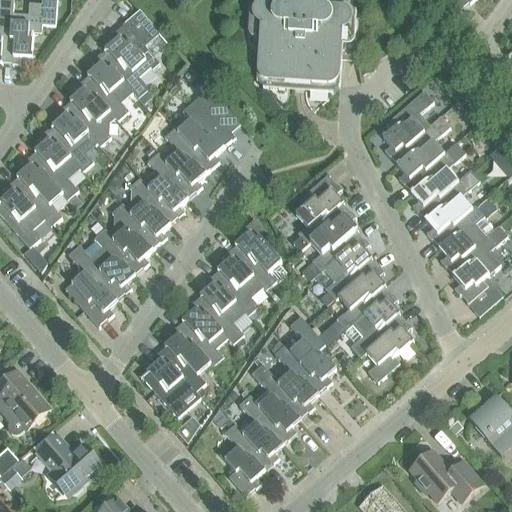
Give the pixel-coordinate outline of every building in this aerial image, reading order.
[(14,17),(16,1),(1,0),(0,12),(0,67),(2,68),(4,42),(12,42),(14,17)] [(30,18),(14,17),(12,42),(4,42),(2,68),(22,69),(23,61),(34,62),(34,61),(33,61),(35,37),(43,37),(44,28),(57,29),(58,0),(43,0),(43,8),(31,7),(30,18)] [(447,0),(461,15),(478,0),(447,0)] [(307,95),(330,96),(334,96),(341,90),(341,89),(343,63),(359,64),(360,64),(356,36),(358,14),(352,7),(258,1),(252,6),(249,44),(250,45),(251,47),(251,48),(252,49),(254,50),(255,50),(261,50),(258,85),(264,92),(269,92),(296,94),(307,95)] [(115,46),(107,53),(125,72),(118,77),(135,96),(135,97),(140,103),(151,93),(141,81),(152,71),(154,73),(161,67),(147,51),(161,39),(140,15),(110,40),(115,46)] [(98,71),(90,78),(107,98),(101,103),(117,122),(120,125),(131,115),(123,107),(135,97),(135,96),(118,77),(125,72),(107,53),(93,65),(98,71)] [(192,72),(185,78),(190,84),(197,78),(192,72)] [(80,97),(72,104),(89,123),(83,128),(99,147),(99,148),(102,151),(113,141),(110,138),(111,127),(117,122),(101,103),(107,98),(90,78),(75,91),(80,97)] [(385,140),(384,141),(391,150),(386,155),(399,170),(418,153),(413,147),(432,130),(422,118),(436,106),(426,95),(398,119),(387,129),(392,135),(385,141),(385,140)] [(62,122),(54,129),(71,149),(65,154),(82,173),(81,173),(84,176),(95,166),(88,158),(99,148),(99,147),(83,128),(89,123),(72,104),(57,117),(62,122)] [(191,124),(180,134),(179,135),(196,154),(190,159),(207,178),(221,166),(216,160),(237,142),(211,112),(205,118),(195,106),(184,116),(191,124)] [(400,183),(413,198),(432,181),(427,174),(446,158),(436,146),(452,132),(442,120),(432,130),(413,147),(418,153),(399,170),(405,178),(400,183)] [(45,148),(37,154),(54,174),(48,179),(64,198),(64,199),(69,205),(76,212),(83,206),(76,199),(80,195),(70,183),(81,173),(82,173),(65,154),(71,149),(61,136),(54,129),(40,142),(45,148)] [(174,150),(162,160),(178,179),(172,184),(189,204),(204,191),(199,185),(207,178),(190,159),(196,154),(179,135),(180,134),(177,131),(166,141),(174,150)] [(414,210),(427,225),(446,208),(441,202),(460,186),(460,185),(450,174),(467,158),(458,147),(446,158),(427,174),(432,181),(413,198),(419,205),(414,210)] [(152,151),(146,156),(151,162),(157,157),(152,151)] [(505,162),(497,153),(489,160),(497,169),(505,162)] [(27,173),(19,180),(36,200),(30,205),(47,224),(46,224),(52,231),(64,221),(52,209),(64,199),(64,198),(48,179),(54,174),(37,154),(22,167),(27,173)] [(156,175),(144,185),(144,186),(161,204),(154,210),(172,229),(186,216),(181,211),(189,204),(172,184),(178,179),(162,160),(159,157),(148,166),(156,175)] [(428,238),(441,253),(460,236),(455,230),(474,213),(473,213),(463,201),(481,186),(472,175),(460,185),(460,186),(441,202),(446,208),(427,225),(433,233),(428,238)] [(301,240),(293,247),(301,256),(309,249),(312,246),(311,246),(330,230),(325,223),(345,207),(338,199),(344,194),(330,178),(310,196),(316,202),(297,218),(303,225),(308,230),(299,238),(301,240)] [(36,200),(19,180),(4,193),(9,199),(0,206),(0,216),(31,253),(42,243),(35,234),(46,224),(47,224),(30,205),(36,200)] [(132,206),(127,211),(126,211),(143,230),(137,235),(154,255),(169,242),(164,236),(172,229),(154,210),(161,204),(144,186),(144,185),(142,182),(131,192),(133,195),(132,206)] [(487,204),(478,212),(484,219),(493,211),(487,204)] [(313,266),(303,275),(311,285),(322,276),(323,277),(326,274),(325,274),(344,257),(339,251),(359,234),(352,227),(354,225),(358,222),(345,207),(325,223),(330,230),(311,246),(312,246),(322,258),(313,265),(313,266)] [(109,236),(109,237),(125,255),(119,261),(136,280),(151,267),(146,261),(154,255),(137,235),(143,230),(139,225),(126,211),(127,211),(124,208),(113,217),(116,220),(115,225),(115,231),(109,236)] [(442,265),(455,280),(474,263),(469,257),(488,241),(487,240),(477,229),(486,221),(484,219),(478,212),(476,210),(473,213),(474,213),(455,230),(460,236),(441,253),(447,261),(442,265)] [(93,217),(87,222),(91,226),(96,221),(93,217)] [(245,241),(238,247),(255,267),(248,273),(266,293),(265,293),(267,295),(278,286),(288,277),(280,268),(283,266),(267,247),(273,242),(256,222),(240,235),(245,241)] [(99,227),(92,233),(98,239),(104,233),(99,227)] [(474,263),(455,280),(461,288),(456,293),(469,309),(489,291),(484,285),(502,269),(491,256),(509,241),(500,230),(487,240),(488,241),(469,257),(474,263)] [(96,243),(84,253),(92,262),(91,262),(108,281),(102,286),(119,305),(133,293),(128,287),(136,280),(119,261),(125,255),(109,237),(109,236),(107,233),(95,243),(96,243)] [(329,296),(321,302),(328,310),(336,303),(337,304),(340,302),(339,301),(358,285),(353,279),(373,262),(366,254),(372,249),(359,234),(339,251),(344,257),(325,274),(326,274),(336,285),(327,293),(329,296)] [(228,267),(220,273),(237,293),(231,298),(248,318),(247,319),(250,322),(258,315),(261,312),(254,303),(265,293),(266,293),(248,273),(255,267),(238,247),(223,261),(228,267)] [(91,262),(92,262),(84,253),(81,249),(70,259),(80,271),(80,282),(67,293),(100,332),(116,318),(111,312),(119,305),(102,286),(108,281),(91,262)] [(42,261),(34,268),(42,277),(48,268),(42,261)] [(339,325),(333,330),(341,339),(347,334),(348,334),(354,329),(353,329),(372,313),(367,306),(387,290),(380,282),(386,277),(373,262),(353,279),(358,285),(339,301),(340,302),(350,313),(338,323),(339,325)] [(210,292),(203,298),(220,319),(214,324),(230,343),(230,344),(235,350),(246,340),(236,328),(247,319),(248,318),(231,298),(237,293),(220,273),(205,286),(210,292)] [(362,362),(368,357),(367,357),(386,340),(381,334),(400,317),(394,310),(399,305),(387,290),(367,306),(372,313),(353,329),(354,329),(364,341),(352,351),(362,362)] [(192,317),(185,324),(202,344),(196,350),(212,369),(214,372),(223,364),(225,363),(218,354),(230,344),(230,343),(214,324),(220,319),(203,298),(187,312),(192,317)] [(258,315),(250,322),(254,327),(262,320),(258,315)] [(367,357),(368,357),(378,369),(369,376),(379,387),(401,368),(396,362),(414,346),(414,347),(415,346),(408,337),(413,332),(400,317),(381,334),(386,340),(367,357)] [(304,345),(292,355),(308,374),(302,380),(319,399),(334,386),(329,380),(338,373),(337,372),(336,373),(320,354),(327,349),(302,321),(291,331),(304,345)] [(175,343),(167,349),(184,369),(178,375),(194,394),(201,403),(202,402),(197,396),(202,392),(208,388),(200,379),(212,369),(196,350),(202,344),(185,324),(170,337),(175,343)] [(280,344),(273,354),(277,358),(276,359),(286,371),(275,381),(274,381),(291,400),(284,405),(301,425),(316,411),(311,406),(319,399),(302,380),(308,374),(292,355),(287,349),(286,350),(280,344)] [(157,368),(142,382),(143,382),(144,382),(178,423),(190,413),(201,403),(194,394),(178,375),(184,369),(167,349),(152,363),(157,368)] [(244,354),(241,357),(246,364),(249,359),(244,354)] [(223,364),(214,372),(221,381),(227,376),(227,369),(223,364)] [(269,396),(257,406),(273,425),(267,431),(284,450),(298,437),(293,431),(301,425),(284,405),(291,400),(274,381),(275,381),(264,369),(253,378),(269,396)] [(52,412),(19,374),(0,391),(0,413),(10,425),(9,427),(8,428),(8,429),(8,430),(8,432),(9,433),(9,435),(10,436),(11,437),(12,438),(13,438),(15,439),(16,439),(18,439),(21,438),(22,436),(23,435),(24,434),(28,433),(52,412)] [(202,392),(197,396),(202,402),(205,400),(206,396),(202,392)] [(251,421),(239,431),(239,432),(255,451),(249,456),(267,477),(281,464),(275,457),(284,450),(267,431),(273,425),(257,406),(252,400),(241,410),(251,421)] [(511,416),(498,400),(471,424),(502,460),(503,459),(502,457),(511,448),(511,416)] [(229,422),(225,425),(231,433),(236,429),(229,422)] [(458,425),(449,433),(455,439),(463,432),(458,425)] [(239,432),(239,431),(237,428),(236,429),(231,433),(226,438),(234,448),(221,459),(236,477),(229,482),(246,502),(262,488),(258,484),(267,477),(249,456),(255,451),(239,432)] [(84,450),(72,460),(68,456),(70,454),(59,441),(40,458),(56,476),(52,479),(70,499),(73,497),(77,498),(81,494),(81,490),(103,471),(84,450)] [(0,480),(18,465),(7,453),(0,459),(0,480)] [(452,495),(463,507),(485,489),(465,466),(453,477),(434,455),(411,475),(419,484),(418,489),(425,496),(430,497),(439,507),(452,495)] [(14,473),(1,485),(11,495),(23,483),(14,473)] [(360,510),(361,511),(404,511),(384,489),(360,510)] [(128,511),(120,502),(108,511),(128,511)]
